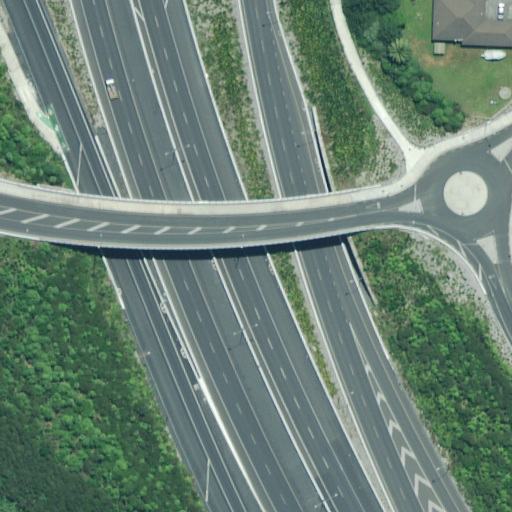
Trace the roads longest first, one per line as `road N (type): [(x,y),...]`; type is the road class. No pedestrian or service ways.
road 1 (motorway): [(241,511),(29,0)]
road 2 (motorway): [(150,0),(256,312),(351,511)]
road 3 (motorway): [(290,511),(174,253),(93,0)]
road 4 (trunk): [(295,184),(455,511)]
road 5 (tertiary): [(0,212),(197,229),(361,210)]
road 6 (motorway): [(295,184),(349,361),(411,511)]
road 7 (trunk): [(254,0),(295,184)]
